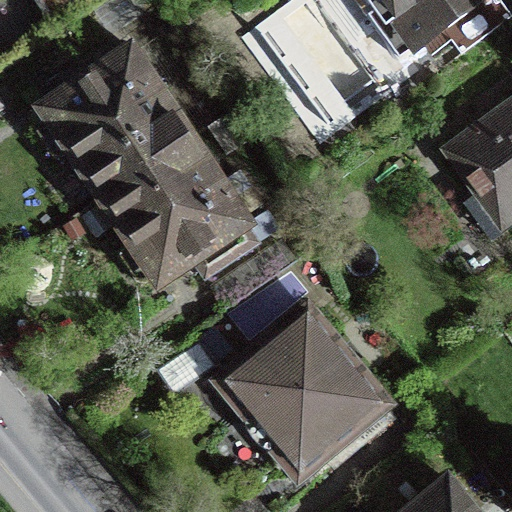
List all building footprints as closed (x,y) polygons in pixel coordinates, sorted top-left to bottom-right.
[(39,0),(50,15),(72,0),(39,0)] [(326,0),(361,49),(385,32),(417,78),(500,20),(486,0),(326,0)] [(134,56),(30,124),(67,181),(118,259),(154,313),(258,245),(134,56)] [(511,106),(437,158),(502,253),(511,246),(511,106)] [(309,312),(209,392),(254,447),(297,500),(397,420),(309,312)] [(470,464),(439,428),(410,452),(441,488),(470,464)] [(472,511),(448,482),(411,511),(472,511)]
